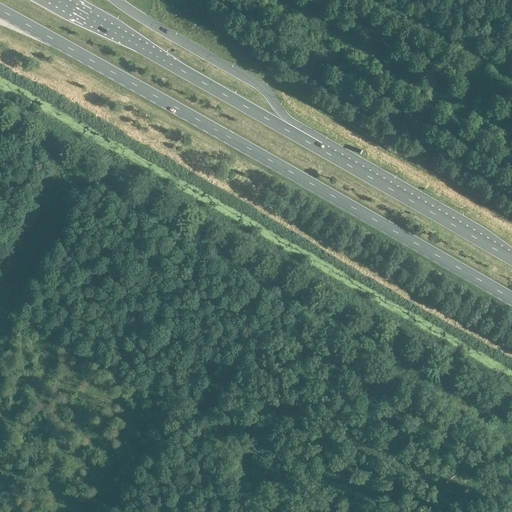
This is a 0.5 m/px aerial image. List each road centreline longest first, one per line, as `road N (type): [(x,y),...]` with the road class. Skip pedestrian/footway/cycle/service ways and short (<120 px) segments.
road 1 (primary): [(0,13),(511,297)]
road 2 (primary): [(511,259),(67,0)]
road 3 (track): [(74,168),(0,315)]
road 4 (track): [(63,160),(0,286)]
